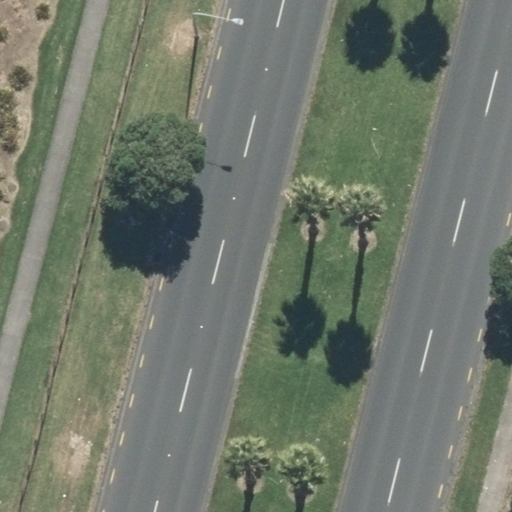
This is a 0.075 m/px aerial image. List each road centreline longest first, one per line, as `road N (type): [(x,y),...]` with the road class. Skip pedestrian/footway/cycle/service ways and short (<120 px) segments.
road 1 (primary): [(156,511),(286,0)]
road 2 (primary): [(511,72),(406,511)]
